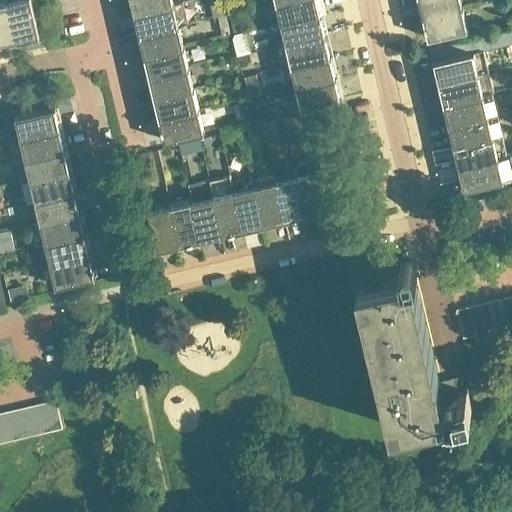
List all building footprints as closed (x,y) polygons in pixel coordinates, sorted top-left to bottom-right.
[(18,41),(7,0),(7,2),(0,3),(0,43),(17,40),(17,41),(18,41)] [(40,36),(31,0),(14,0),(9,1),(8,0),(7,0),(18,41),(19,41),(18,40),(37,35),(38,36),(40,36)] [(172,3),(171,0),(131,0),(134,12),(134,13),(175,3),(174,3),(172,3)] [(319,13),(316,0),(283,0),(276,2),(277,2),(281,22),(280,22),(280,23),(321,13),(321,12),(319,13)] [(461,7),(459,0),(418,0),(423,16),(421,16),(421,17),(463,7),(463,6),(461,7)] [(175,3),(134,13),(134,12),(133,13),(133,15),(135,15),(139,33),(138,34),(180,25),(188,23),(183,1),(174,3),(175,3)] [(210,4),(213,16),(217,15),(225,13),(226,13),(223,1),(210,4)] [(466,28),(462,9),(463,9),(463,7),(421,17),(421,18),(423,18),(428,37),(426,37),(426,39),(468,29),(468,27),(466,28)] [(324,34),(320,15),(321,14),(321,13),(280,23),(280,24),(282,23),(286,43),(284,43),(285,45),(286,45),(286,44),(326,35),(326,34),(324,34)] [(242,20),(231,23),(234,34),(245,31),(242,20)] [(183,45),(178,26),(180,25),(138,34),(138,36),(140,35),(144,54),(143,54),(143,56),(184,46),(184,45),(183,45)] [(329,55),(325,36),(326,35),(286,44),(286,45),(291,64),(289,64),(290,66),(291,66),(291,65),(330,56),(331,56),(331,54),(329,55)] [(489,71),(483,50),(468,54),(464,40),(432,49),(435,61),(432,62),(432,64),(434,63),(439,82),(437,83),(437,84),(489,71)] [(187,66),(183,47),(185,47),(184,46),(143,56),(145,56),(149,75),(147,76),(148,77),(189,67),(189,66),(187,66)] [(334,76),(330,56),(291,65),(291,66),(296,85),(295,85),(295,87),(297,87),(296,86),(336,77),(336,76),(334,76)] [(192,87),(188,68),(190,68),(189,67),(148,77),(148,78),(149,77),(154,97),(152,97),(153,98),(195,88),(194,87),(192,87)] [(494,92),(489,71),(437,84),(437,85),(439,84),(444,104),(484,95),(484,94),(494,92)] [(339,97),(335,78),(336,78),(336,77),(296,86),(297,87),(301,106),(300,107),(300,108),(341,99),(341,97),(339,97)] [(197,109),(193,89),(195,89),(195,88),(153,98),(153,99),(155,99),(159,118),(157,118),(158,119),(199,109),(199,108),(197,109)] [(259,88),(247,90),(249,97),(261,95),(259,88)] [(487,116),(487,115),(482,96),(484,96),(484,95),(444,104),(442,104),(442,106),(444,105),(448,125),(447,125),(447,126),(487,116)] [(59,128),(54,108),(56,108),(55,106),(33,111),(32,107),(27,108),(28,112),(14,116),(14,118),(16,117),(21,137),(19,137),(19,138),(59,128)] [(202,130),(198,110),(200,110),(199,109),(158,119),(158,120),(160,120),(164,139),(163,139),(163,141),(205,131),(204,129),(202,130)] [(502,135),(497,113),(487,115),(487,116),(447,126),(447,127),(449,126),(454,146),(502,135)] [(284,121),(289,137),(301,131),(295,119),(284,121)] [(274,121),(262,124),(264,131),(275,129),(274,121)] [(260,124),(251,127),(253,135),(262,133),(262,132),(260,124)] [(64,149),(63,149),(59,130),(61,129),(60,127),(59,128),(19,138),(19,139),(21,138),(26,158),(24,158),(24,159),(64,149)] [(457,167),(457,168),(507,156),(502,135),(454,146),(459,166),(457,167)] [(68,170),(64,151),(66,150),(65,148),(63,149),(64,149),(24,159),(24,160),(26,160),(30,178),(29,179),(29,180),(70,170),(70,169),(68,170)] [(327,210),(318,169),(322,167),(319,154),(296,166),(297,174),(296,174),(305,215),(306,215),(306,214),(325,209),(325,210),(327,210)] [(507,157),(507,156),(457,168),(459,178),(440,182),(444,198),(462,194),(461,190),(511,177),(511,158),(511,156),(507,157)] [(74,192),(76,192),(75,190),(73,190),(69,172),(71,171),(70,170),(29,180),(29,181),(22,182),(27,202),(34,200),(34,201),(74,192)] [(305,215),(296,174),(295,174),(296,175),(277,180),(277,178),(275,179),(275,180),(284,220),(286,220),(285,218),(304,214),(304,215),(305,215)] [(263,225),(254,184),(253,184),(251,176),(232,181),(234,188),(232,189),(233,190),(242,230),(243,230),(243,229),(262,224),(262,225),(263,225)] [(221,235),(212,195),(211,194),(208,180),(187,185),(190,200),(191,200),(200,240),(201,240),(201,239),(220,234),(220,235),(221,235)] [(284,220),(275,180),(256,185),(255,183),(254,184),(263,225),(264,225),(264,223),(283,219),(284,220)] [(233,190),(213,195),(213,193),(211,194),(212,195),(221,235),(222,235),(222,234),(241,229),(241,230),(242,230),(233,190)] [(79,212),(74,192),(34,201),(34,202),(36,201),(40,221),(39,222),(80,212),(80,211),(79,212)] [(191,200),(190,200),(171,205),(171,203),(169,204),(169,205),(178,244),(178,245),(180,245),(180,243),(199,239),(199,240),(200,240),(191,200)] [(178,244),(169,205),(150,210),(149,208),(147,209),(157,250),(158,250),(158,248),(178,244)] [(83,233),(79,214),(81,213),(80,212),(39,222),(31,224),(36,245),(44,243),(85,234),(85,233),(83,233)] [(88,254),(84,235),(85,235),(85,234),(44,243),(44,244),(45,244),(50,263),(49,264),(90,255),(90,254),(88,254)] [(0,253),(13,250),(11,241),(0,243),(0,253)] [(93,275),(89,256),(90,256),(90,255),(49,264),(49,265),(51,265),(55,284),(54,284),(54,286),(95,276),(95,275),(93,275)] [(440,416),(423,344),(406,273),(412,272),(412,270),(401,273),(357,283),(358,285),(363,283),(397,424),(391,425),(391,427),(440,416)] [(511,326),(511,296),(501,299),(508,328),(511,326)] [(508,328),(501,299),(490,302),(497,330),(508,328)] [(497,330),(490,302),(479,304),(485,333),(497,330)] [(485,333),(479,304),(467,307),(474,336),(485,333)] [(474,336),(467,307),(456,310),(463,338),(472,336),(474,336)] [(472,408),(467,389),(460,390),(459,386),(453,379),(442,382),(440,390),(441,395),(445,415),(472,408)] [(62,428),(55,400),(54,400),(44,403),(51,431),(62,428)] [(51,431),(44,403),(33,405),(39,434),(51,431)] [(39,434),(33,405),(22,408),(28,436),(39,434)] [(28,436),(22,408),(10,410),(17,439),(28,436)] [(17,439),(10,410),(0,412),(0,415),(6,442),(17,439)]
